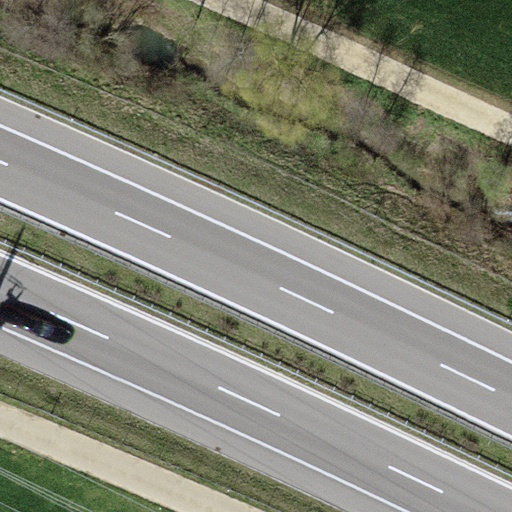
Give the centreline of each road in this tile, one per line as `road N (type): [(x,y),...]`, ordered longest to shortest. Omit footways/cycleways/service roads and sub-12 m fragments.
road 1 (motorway): [(511,399),(0,162)]
road 2 (motorway): [(0,290),(481,511)]
road 3 (track): [(197,0),(511,139)]
road 4 (track): [(222,511),(0,422)]
